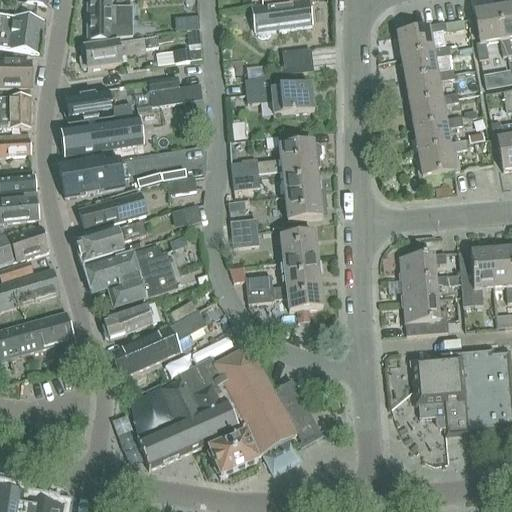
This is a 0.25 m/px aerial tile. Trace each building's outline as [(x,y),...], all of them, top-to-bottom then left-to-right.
[(13,22),(36,25),(38,9),(46,10),(47,0),(23,0),(23,7),(16,6),(13,22)] [(110,11),(109,0),(87,0),(87,44),(109,45),(109,42),(131,40),(130,30),(116,32),(116,11),(110,11)] [(261,0),(263,10),(301,5),(300,0),(261,0)] [(301,5),(263,10),(251,12),(255,37),(311,29),(308,4),(301,5)] [(508,43),(511,42),(511,9),(497,12),(503,44),(499,44),(502,60),(511,59),(508,43)] [(484,47),(499,44),(503,44),(497,12),(474,16),(479,47),(475,47),(478,64),(487,63),(484,47)] [(36,25),(13,22),(0,20),(0,52),(38,58),(42,26),(36,25)] [(460,24),(443,26),(445,36),(461,33),(460,24)] [(432,56),(432,53),(429,39),(445,36),(443,26),(426,29),(427,33),(396,38),(400,62),(432,56)] [(87,73),(120,68),(119,62),(145,58),(144,52),(156,50),(155,40),(83,51),(87,73)] [(436,80),(435,77),(433,62),(449,60),(448,51),(432,53),(432,56),(400,62),(405,86),(436,80)] [(285,79),(312,76),(310,53),(282,56),(285,79)] [(173,67),(187,65),(186,54),(172,56),(173,67)] [(0,65),(0,91),(30,92),(29,66),(0,65)] [(440,104),(439,101),(437,86),(453,83),(452,74),(435,77),(436,80),(405,86),(409,109),(440,104)] [(509,76),(483,80),(485,94),(511,89),(509,79),(509,76)] [(177,82),(148,86),(151,111),(183,107),(181,91),(179,91),(177,82)] [(272,94),(270,82),(244,85),(247,108),(271,105),(272,121),(313,116),(310,89),(272,94)] [(511,93),(502,96),(505,116),(511,114),(511,93)] [(65,107),(63,110),(65,121),(68,123),(69,128),(114,121),(114,124),(133,121),(130,108),(111,111),(108,96),(65,102),(65,107)] [(444,128),(443,124),(441,110),(457,107),(456,98),(439,101),(440,104),(409,109),(413,133),(444,128)] [(0,132),(9,132),(9,131),(30,131),(30,101),(9,101),(9,104),(0,102),(0,132)] [(448,151),(448,148),(445,134),(461,131),(460,122),(443,124),(444,128),(413,133),(417,157),(448,151)] [(65,160),(127,151),(142,149),(138,123),(61,134),(65,160)] [(245,126),(232,127),(234,144),(247,142),(245,126)] [(511,141),(502,143),(499,127),(489,129),(492,145),(496,144),(502,176),(511,174),(511,141)] [(0,160),(30,159),(29,137),(0,139),(0,160)] [(481,137),(467,139),(468,146),(482,144),(481,137)] [(465,154),(465,149),(464,145),(448,148),(448,151),(417,157),(421,181),(453,176),(453,175),(460,174),(456,155),(465,154)] [(313,147),(280,150),(281,164),(256,167),(256,165),(231,168),(232,181),(233,181),(283,176),(315,173),(320,172),(319,160),(321,157),(320,149),(317,147),(313,147)] [(102,161),(58,169),(64,203),(109,195),(123,192),(118,164),(104,167),(102,161)] [(185,173),(177,174),(178,183),(186,182),(185,173)] [(285,200),(318,196),(315,173),(283,176),(285,200)] [(177,174),(169,176),(170,184),(178,183),(177,174)] [(169,176),(161,177),(162,185),(170,184),(169,176)] [(160,177),(136,183),(138,192),(162,185),(160,177)] [(258,179),(233,181),(234,194),(260,191),(258,179)] [(168,200),(195,195),(193,180),(165,186),(168,200)] [(0,199),(35,195),(33,181),(0,184),(0,199)] [(449,188),(436,190),(437,199),(450,197),(449,188)] [(0,228),(38,224),(35,196),(15,199),(15,203),(0,205),(0,228)] [(318,196),(285,200),(288,225),(321,222),(318,196)] [(85,237),(127,224),(145,219),(139,197),(127,201),(79,215),(85,237)] [(228,216),(229,216),(245,214),(243,205),(227,208),(228,216)] [(188,230),(200,227),(195,211),(183,215),(188,230)] [(231,239),(256,236),(255,223),(229,226),(231,239)] [(145,241),(141,227),(117,235),(116,233),(74,246),(81,269),(124,256),(122,248),(145,241)] [(41,231),(0,242),(0,269),(48,256),(41,231)] [(256,236),(231,239),(232,252),(257,249),(256,236)] [(283,267),(317,263),(314,238),(280,242),(283,267)] [(160,259),(157,250),(115,262),(114,260),(82,270),(90,299),(107,294),(112,313),(177,294),(166,257),(160,259)] [(511,279),(510,253),(490,254),(494,294),(505,293),(505,306),(511,306),(511,279)] [(490,254),(457,257),(460,279),(460,289),(462,311),(481,310),(481,295),(494,294),(490,254)] [(401,285),(434,281),(433,269),(446,268),(445,258),(399,262),(401,285)] [(285,291),(319,287),(317,263),(283,267),(285,291)] [(0,287),(0,289),(33,278),(29,265),(0,274),(0,287)] [(243,271),(229,273),(233,286),(244,285),(244,283),(243,271)] [(0,315),(58,298),(51,274),(0,289),(0,315)] [(460,279),(447,280),(448,290),(460,289),(460,279)] [(205,280),(197,282),(199,290),(207,287),(208,287),(206,280),(205,280)] [(271,280),(246,283),(247,296),(272,293),(271,280)] [(403,307),(436,304),(435,291),(448,290),(447,280),(434,281),(401,285),(403,307)] [(272,293),(247,296),(248,308),(274,305),(287,303),(288,316),(297,315),(308,314),(322,312),(319,287),(285,291),(272,293)] [(437,316),(436,304),(403,307),(406,341),(447,338),(446,315),(437,316)] [(174,328),(195,316),(190,306),(169,317),(174,328)] [(109,345),(127,338),(150,329),(143,309),(104,323),(105,326),(101,333),(103,341),(109,345)] [(308,314),(297,315),(297,323),(298,325),(309,324),(309,322),(308,314)] [(204,331),(197,315),(195,316),(174,328),(109,357),(120,383),(178,359),(173,347),(204,331)] [(0,365),(73,344),(65,317),(0,336),(0,365)] [(505,323),(496,324),(496,332),(506,331),(505,323)] [(437,358),(438,362),(410,364),(412,396),(416,396),(419,423),(435,422),(436,429),(439,432),(443,432),(444,441),(500,436),(500,432),(511,431),(511,387),(509,355),(493,357),(493,353),(437,358)] [(153,438),(136,445),(148,474),(148,475),(149,474),(206,450),(238,436),(243,434),(246,440),(256,463),(294,442),(292,438),(295,437),(301,449),(316,441),(310,428),(312,427),(301,407),(290,386),(276,394),(255,368),(253,369),(247,361),(243,355),(214,370),(211,363),(179,379),(182,384),(160,394),(174,425),(167,428),(166,426),(150,433),(153,438)] [(257,467),(256,463),(246,440),(208,455),(219,483),(257,467)] [(272,481),(298,466),(287,447),(261,462),(272,481)] [(0,511),(61,511),(63,504),(0,494),(0,511)]
